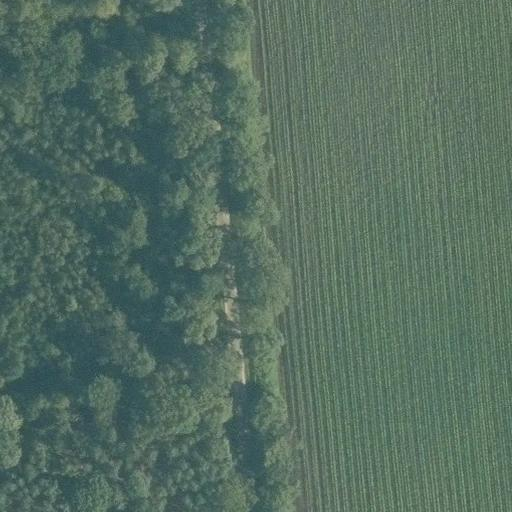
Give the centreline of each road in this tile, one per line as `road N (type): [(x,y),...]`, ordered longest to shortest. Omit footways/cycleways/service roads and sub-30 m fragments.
road 1 (unclassified): [(262,511),(207,0)]
road 2 (track): [(248,379),(0,425)]
